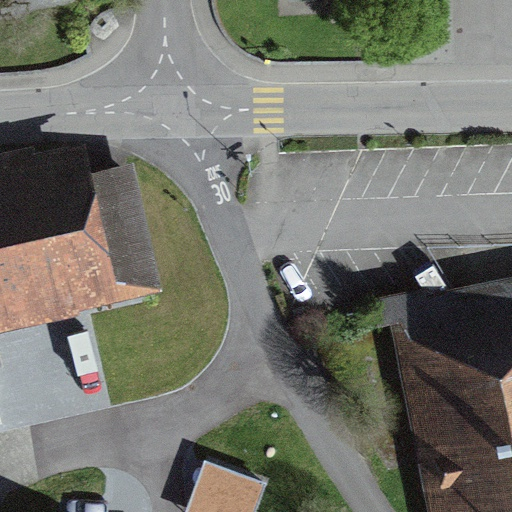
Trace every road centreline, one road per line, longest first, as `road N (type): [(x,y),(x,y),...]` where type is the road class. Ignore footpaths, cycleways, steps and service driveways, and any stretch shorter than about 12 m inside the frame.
road 1 (residential): [(175,106),(264,339),(374,511)]
road 2 (residential): [(175,106),(511,110)]
road 3 (residential): [(0,118),(175,106)]
